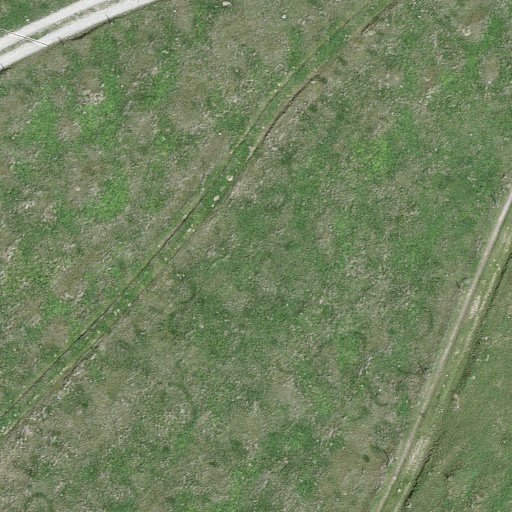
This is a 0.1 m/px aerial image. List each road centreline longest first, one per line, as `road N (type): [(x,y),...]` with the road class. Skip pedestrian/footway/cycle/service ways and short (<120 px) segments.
road 1 (track): [(511,216),(386,511)]
road 2 (track): [(0,55),(115,0)]
